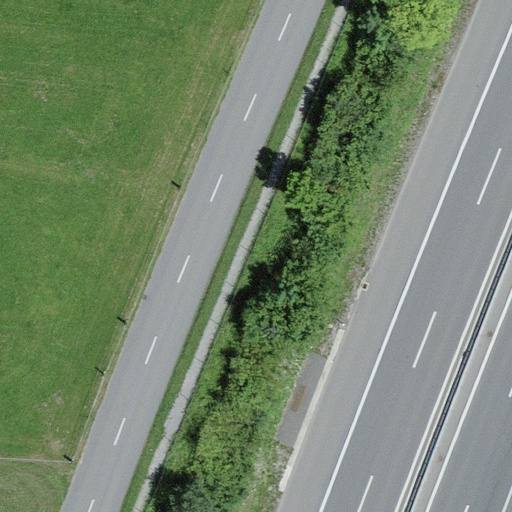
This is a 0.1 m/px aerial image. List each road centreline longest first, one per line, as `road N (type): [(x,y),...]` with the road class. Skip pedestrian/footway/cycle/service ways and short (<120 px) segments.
road 1 (unclassified): [(296,0),(89,511)]
road 2 (motorway): [(511,121),(358,511)]
road 3 (motorway): [(465,511),(511,390)]
